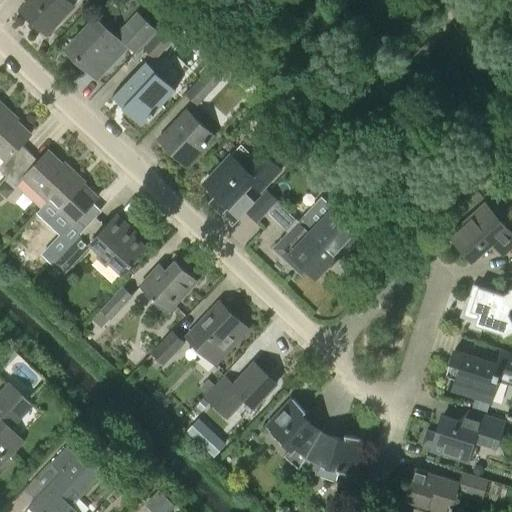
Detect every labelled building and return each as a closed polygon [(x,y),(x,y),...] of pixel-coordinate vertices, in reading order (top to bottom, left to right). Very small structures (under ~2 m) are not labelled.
[(29,0),(20,9),(46,33),(72,5),(66,0),(29,0)] [(135,55),(142,47),(157,31),(135,12),(115,35),(98,18),(65,52),(85,70),(101,52),(111,61),(125,45),(135,55)] [(162,26),(157,31),(142,47),(154,59),(175,37),(162,26)] [(175,89),(146,62),(113,97),(142,124),(149,117),(150,118),(155,113),(154,111),(175,89)] [(198,103),(220,80),(207,68),(186,91),(198,103)] [(48,151),(39,160),(22,144),(30,135),(9,115),(11,113),(7,110),(0,117),(0,169),(41,208),(48,201),(74,173),(70,169),(69,171),(48,151)] [(213,136),(186,110),(158,139),(186,165),(213,136)] [(322,121),(320,124),(331,135),(336,130),(325,119),(322,121)] [(295,136),(284,147),(296,157),(306,146),(295,136)] [(244,169),(230,156),(204,183),(229,206),(251,183),(259,191),(280,169),(261,151),(244,169)] [(73,224),(97,198),(76,178),(78,176),(74,173),(48,201),(41,208),(64,230),(71,222),(73,224)] [(5,181),(0,186),(0,191),(3,194),(9,194),(14,188),(5,181)] [(247,212),(256,221),(276,200),(267,191),(247,212)] [(306,215),(299,222),(335,257),(358,233),(346,222),(356,211),(337,193),(326,204),(332,209),(317,225),(306,215)] [(472,261),(492,242),(502,253),(511,244),(511,233),(485,204),(449,236),(472,261)] [(124,228),(125,227),(127,225),(116,215),(91,243),(123,273),(133,263),(131,261),(144,247),(124,228)] [(279,239),(287,230),(275,219),(267,228),(279,239)] [(299,222),(294,228),(274,248),(302,274),(307,269),(316,277),(335,257),(299,222)] [(67,229),(66,229),(43,253),(53,262),(75,238),(67,229)] [(75,238),(53,262),(64,271),(86,247),(75,238)] [(140,285),(168,312),(197,280),(175,260),(166,270),(160,264),(140,285)] [(511,322),(508,314),(510,307),(511,306),(511,287),(509,289),(510,291),(503,294),(473,284),(469,297),(466,296),(459,317),(476,322),(475,324),(501,332),(502,335),(511,329),(511,322)] [(110,317),(132,294),(122,285),(100,308),(110,317)] [(248,329),(219,301),(186,337),(215,364),(248,329)] [(163,363),(184,341),(172,330),(152,352),(163,363)] [(511,355),(501,352),(498,364),(454,350),(446,376),(456,379),(453,390),(490,402),(497,379),(511,383),(511,355)] [(245,398),(254,407),(276,383),(254,362),(233,385),(224,376),(205,396),(227,417),(245,398)] [(8,384),(0,392),(0,462),(8,455),(21,441),(8,429),(30,405),(8,384)] [(293,398),(266,427),(291,450),(285,456),(298,469),(319,433),(309,424),(310,423),(302,415),(306,411),(293,398)] [(504,422),(469,411),(465,424),(442,416),(436,434),(426,430),(422,445),(432,448),(431,449),(467,460),(473,442),(495,449),(504,422)] [(199,420),(187,432),(214,457),(225,444),(199,420)] [(334,436),(333,438),(319,433),(298,469),(299,470),(301,467),(316,472),(315,475),(336,482),(340,471),(351,475),(363,439),(345,434),(343,439),(334,436)] [(78,511),(71,505),(96,479),(73,457),(81,448),(71,438),(49,462),(61,473),(29,507),(33,511),(78,511)] [(92,449),(106,464),(116,455),(101,440),(92,449)] [(414,467),(404,500),(428,508),(426,511),(450,511),(458,488),(483,496),(489,480),(463,471),(459,482),(435,474),(414,467)]
